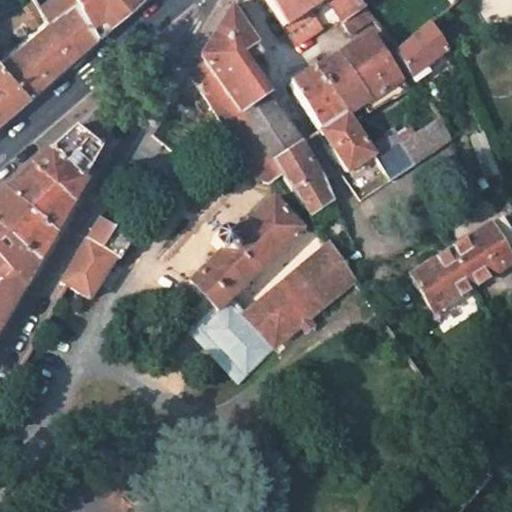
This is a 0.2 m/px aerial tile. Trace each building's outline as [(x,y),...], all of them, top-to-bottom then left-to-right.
[(71,0),(49,0),(37,10),(40,16),(44,24),(0,60),(0,114),(63,61),(91,36),(71,0)] [(32,0),(0,0),(0,17),(33,1),(32,0)] [(105,0),(114,17),(133,0),(105,0)] [(371,16),(358,0),(264,0),(296,42),(323,23),(311,5),(317,0),(326,0),(340,19),(343,17),(351,29),(371,16)] [(453,0),(448,0),(442,5),(446,10),(455,2),(453,0)] [(201,59),(257,139),(284,120),(269,98),(247,65),(263,54),(229,7),(211,36),(198,56),(201,59)] [(398,49),(395,51),(416,82),(430,71),(426,66),(449,48),(429,23),(398,49)] [(347,114),(361,105),(367,115),(391,98),(393,99),(409,89),(400,77),(399,78),(370,33),(315,68),(345,115),(347,114)] [(282,175),(273,163),(257,139),(201,59),(181,91),(191,97),(198,86),(223,123),(258,178),(270,183),(282,175)] [(315,68),(290,83),(320,132),(345,115),(315,68)] [(345,115),(320,132),(346,174),(373,157),(347,114),(345,115)] [(439,116),(375,161),(389,184),(452,142),(439,116)] [(284,120),(257,139),(273,163),(300,145),(284,120)] [(87,183),(82,179),(101,147),(76,126),(42,155),(28,168),(72,208),(87,183)] [(485,133),(471,138),(487,181),(502,176),(485,133)] [(320,177),(300,145),(273,163),(282,175),(306,209),(326,196),(320,177)] [(63,222),(72,208),(28,168),(4,189),(56,236),(63,222)] [(47,250),(56,236),(4,189),(0,192),(0,230),(38,264),(47,250)] [(223,250),(189,285),(215,312),(218,314),(233,300),(303,229),(273,201),(233,241),(231,233),(222,230),(214,238),(216,246),(223,250)] [(88,301),(114,262),(118,265),(131,244),(99,221),(60,283),(88,301)] [(511,237),(502,222),(451,253),(475,291),(511,267),(511,262),(507,255),(511,252),(511,237)] [(0,230),(0,250),(2,252),(0,256),(0,269),(25,288),(38,264),(0,230)] [(351,281),(326,244),(245,312),(239,317),(270,350),(351,281)] [(475,291),(451,253),(408,280),(432,317),(475,291)] [(0,269),(0,333),(25,288),(0,269)] [(384,328),(357,289),(341,301),(368,340),(384,328)] [(218,314),(215,312),(198,327),(240,376),(270,350),(239,317),(245,312),(233,300),(218,314)]
